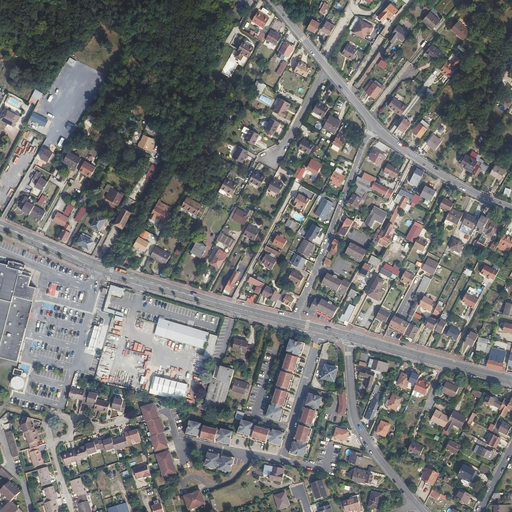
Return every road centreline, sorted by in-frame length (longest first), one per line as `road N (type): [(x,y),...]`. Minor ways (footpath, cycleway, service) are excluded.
road 1 (secondary): [(0,225),(118,275),(230,306)]
road 2 (residential): [(376,125),(292,322)]
road 3 (residential): [(417,505),(354,420),(346,336)]
road 4 (secondary): [(346,336),(511,380)]
road 5 (residential): [(511,207),(442,175),(376,125)]
road 6 (unknown): [(0,224),(72,93)]
road 7 (residential): [(293,192),(230,306)]
